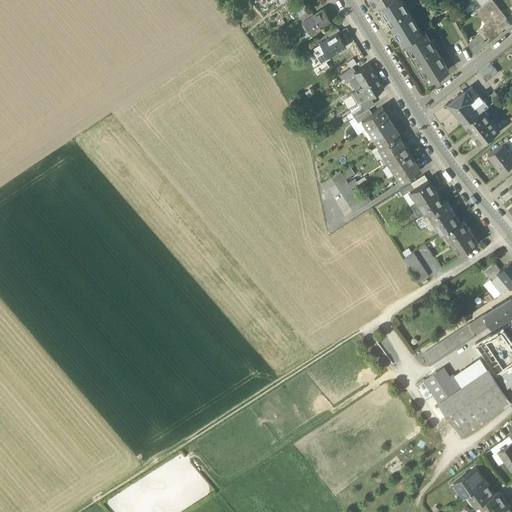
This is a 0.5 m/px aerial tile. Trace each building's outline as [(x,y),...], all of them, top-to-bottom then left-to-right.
[(421,32),(401,0),(385,0),(376,5),(377,6),(400,45),(404,42),(404,43),(421,32)] [(492,24),(481,33),(489,43),(510,26),(500,13),(502,11),(493,0),(488,0),(482,5),(477,9),(488,22),(489,21),(492,24)] [(313,15),(309,9),(300,16),(303,21),(313,15)] [(303,21),(302,22),(310,35),(321,28),(321,27),(330,21),(323,9),(313,15),(303,21)] [(335,24),(326,32),(329,38),(337,33),(338,33),(340,32),(335,24)] [(448,70),(424,30),(421,32),(404,43),(428,82),(448,70)] [(329,38),(320,43),(321,45),(314,50),(314,51),(315,50),(322,62),(321,62),(322,63),(330,58),(329,56),(334,53),(335,53),(339,50),(345,46),(338,33),(337,33),(329,38)] [(489,43),(481,33),(478,35),(486,45),(489,43)] [(486,45),(478,35),(468,44),(474,54),(486,45)] [(355,71),(354,72),(357,76),(363,86),(376,77),(367,63),(355,71)] [(490,63),(479,72),(486,82),(497,73),(490,63)] [(353,67),(340,75),(345,84),(347,83),(344,78),(354,72),(355,71),(353,67)] [(354,72),(344,78),(347,83),(349,82),(357,76),(354,72)] [(357,76),(349,82),(355,91),(361,87),(363,86),(357,76)] [(376,77),(363,86),(361,87),(367,96),(368,98),(369,97),(383,88),(376,77)] [(367,96),(361,87),(355,91),(352,92),(358,102),(367,96)] [(474,99),(466,89),(448,103),(456,112),(470,101),(472,99),(472,100),(474,99)] [(495,92),(485,99),(489,104),(498,96),(495,92)] [(358,102),(357,102),(359,105),(350,111),(354,117),(368,108),(374,104),(369,97),(368,98),(367,96),(358,102)] [(470,101),(456,112),(465,124),(479,112),(476,108),(473,105),(470,101)] [(483,102),(477,106),(476,108),(479,112),(483,109),(483,108),(486,106),(483,102)] [(372,113),(363,119),(369,128),(387,116),(381,107),(372,113)] [(368,108),(354,117),(357,122),(363,119),(372,113),(368,108)] [(499,129),(483,109),(479,112),(465,124),(481,144),(499,129)] [(387,116),(369,128),(374,136),(393,125),(387,116)] [(393,125),(374,136),(380,145),(397,134),(398,134),(393,125)] [(380,145),(379,146),(384,155),(403,143),(397,134),(380,145)] [(511,149),(511,144),(508,140),(503,144),(510,152),(511,149)] [(403,143),(384,155),(390,164),(408,152),(403,143)] [(503,144),(503,143),(489,154),(503,172),(511,164),(511,154),(510,152),(503,144)] [(408,152),(390,164),(396,172),(414,161),(408,152)] [(414,161),(396,172),(401,181),(420,170),(414,161)] [(340,171),(331,177),(334,182),(343,176),(340,171)] [(343,176),(334,182),(337,187),(347,181),(343,176)] [(442,202),(427,179),(414,187),(410,191),(424,214),(428,211),(442,202)] [(347,181),(337,187),(341,192),(350,186),(347,181)] [(411,183),(399,190),(403,195),(410,191),(414,187),(411,183)] [(350,186),(341,192),(344,197),(353,191),(350,186)] [(353,191),(344,197),(347,202),(356,196),(353,191)] [(365,193),(357,197),(359,201),(363,206),(370,202),(365,193)] [(356,196),(347,202),(350,207),(359,201),(357,197),(356,196)] [(442,202),(428,211),(442,234),(446,232),(460,223),(445,200),(442,202)] [(359,201),(350,207),(354,212),(363,206),(359,201)] [(460,223),(446,232),(460,255),(478,244),(463,221),(460,223)] [(429,276),(413,253),(404,259),(419,283),(429,276)] [(511,260),(500,271),(498,272),(500,274),(510,286),(511,288),(511,287),(511,260)] [(500,271),(494,263),(484,271),(491,278),(492,280),(500,274),(498,272),(500,271)] [(500,274),(492,280),(491,278),(486,283),(486,285),(496,297),(510,286),(500,274)] [(511,299),(511,298),(496,307),(484,315),(490,325),(492,328),(504,321),(511,316),(511,299)] [(484,315),(469,324),(476,335),(490,325),(484,315)] [(469,324),(442,342),(450,352),(476,335),(469,324)] [(511,347),(501,332),(485,341),(504,370),(507,368),(506,368),(511,363),(511,347)] [(504,370),(485,341),(476,347),(495,376),(504,370)] [(442,342),(423,354),(430,366),(450,352),(442,342)] [(446,366),(435,372),(451,395),(462,388),(488,370),(480,359),(456,375),(455,373),(451,375),(446,366)] [(504,370),(495,376),(505,391),(511,385),(511,373),(511,375),(507,368),(504,370)] [(451,395),(439,404),(462,437),(511,404),(488,370),(451,395)] [(451,395),(435,372),(423,381),(439,404),(451,395)] [(511,441),(498,451),(511,471),(511,470),(511,441)] [(476,467),(456,481),(466,495),(469,492),(486,480),(476,467)] [(486,480),(469,492),(479,505),(480,504),(495,494),(486,480)] [(495,494),(480,504),(485,511),(496,511),(508,504),(498,491),(495,494)] [(508,504),(496,511),(511,511),(511,507),(509,503),(508,504)]
